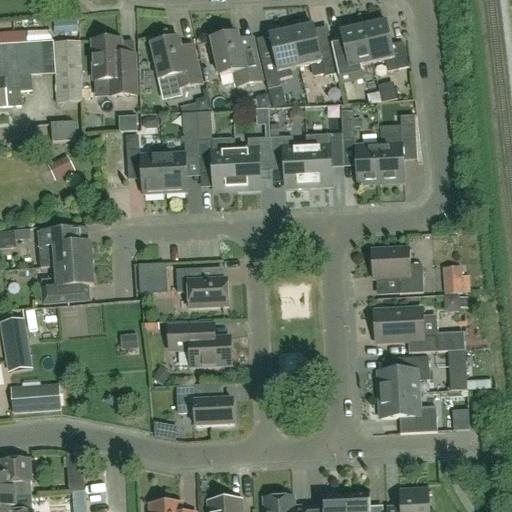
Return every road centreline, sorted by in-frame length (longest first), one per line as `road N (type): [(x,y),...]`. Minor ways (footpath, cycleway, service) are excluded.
road 1 (residential): [(346,221),(414,220),(430,211),(446,162),(427,28),(414,0)]
road 2 (residential): [(268,454),(262,222)]
road 3 (residential): [(344,453),(346,221)]
road 4 (residential): [(132,278),(137,238),(150,229),(262,222)]
road 5 (residential): [(108,439),(173,455),(268,454)]
road 6 (residential): [(344,453),(475,450)]
